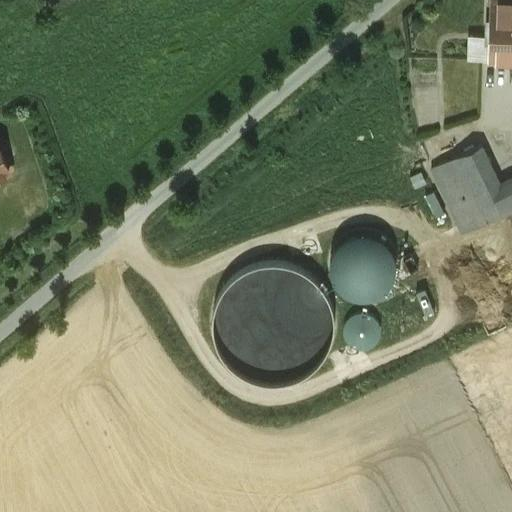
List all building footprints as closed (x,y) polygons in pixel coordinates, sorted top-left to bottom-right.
[(511,0),(496,0),(495,57),(511,57),(511,0)] [(511,177),(500,183),(482,142),(431,166),(462,232),(511,209),(511,177)] [(0,148),(0,174),(9,171),(0,148)] [(346,294),(399,289),(394,230),(341,235),(346,294)] [(230,379),(331,377),(329,264),(227,266),(230,379)] [(359,308),(347,333),(375,346),(387,321),(359,308)]
